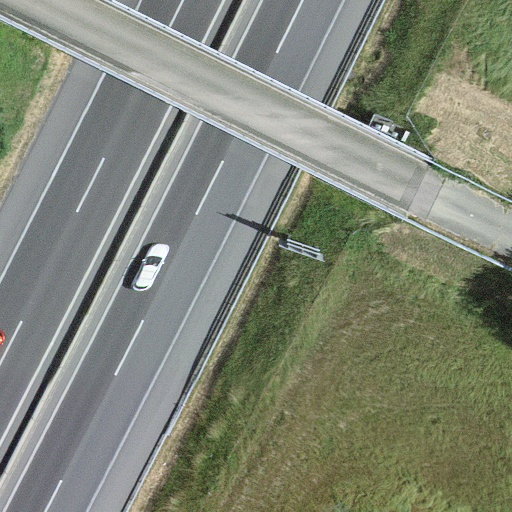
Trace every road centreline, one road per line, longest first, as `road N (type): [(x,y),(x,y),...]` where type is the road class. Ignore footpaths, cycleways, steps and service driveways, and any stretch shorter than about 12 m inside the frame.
road 1 (motorway): [(45,511),(301,0)]
road 2 (track): [(511,236),(33,0)]
road 3 (motorway): [(182,0),(0,362)]
